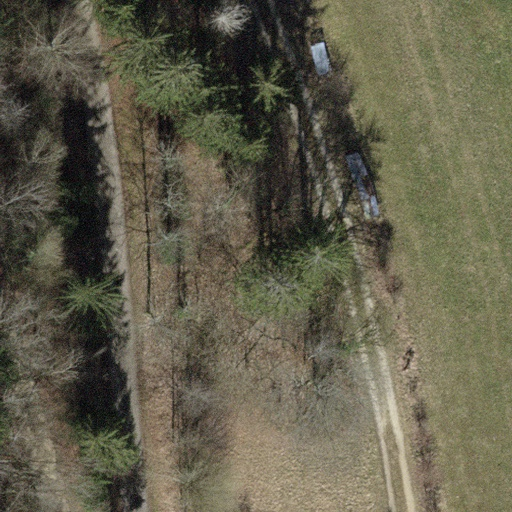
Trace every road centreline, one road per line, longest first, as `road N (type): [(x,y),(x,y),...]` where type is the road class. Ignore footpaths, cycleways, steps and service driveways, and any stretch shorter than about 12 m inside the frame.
road 1 (track): [(416,511),(327,164),(271,0)]
road 2 (unclassified): [(138,511),(116,309),(64,0)]
road 3 (track): [(50,511),(0,362)]
